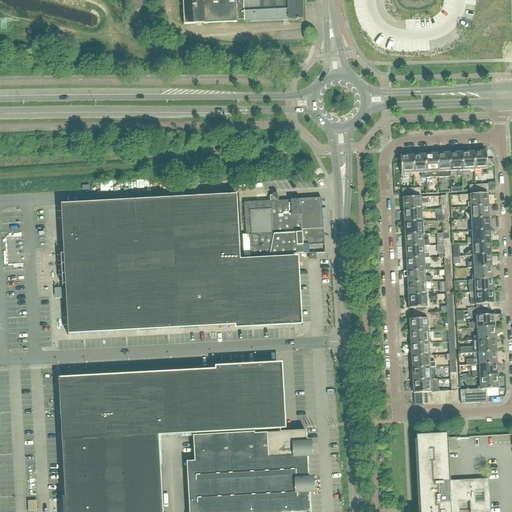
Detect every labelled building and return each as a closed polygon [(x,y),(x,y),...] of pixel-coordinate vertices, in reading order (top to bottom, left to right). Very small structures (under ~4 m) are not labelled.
[(482,5),(483,17),(494,17),(493,13),(502,13),(502,4),(482,5)] [(287,7),(245,9),(245,22),(288,20),(287,7)] [(473,153),(461,154),(462,172),(474,171),(473,153)] [(474,171),(481,171),(482,175),(483,176),(487,176),(487,170),(486,153),(473,153),(474,171)] [(449,154),(437,155),(438,178),(450,178),(450,172),(449,154)] [(449,154),(450,172),(462,172),(461,154),(449,154)] [(426,179),(438,178),(437,155),(425,156),(425,174),(426,179)] [(413,174),(412,156),(400,157),(401,175),(413,174)] [(425,156),(412,156),(413,174),(425,174),(425,156)] [(82,192),(90,191),(90,184),(82,184),(82,192)] [(470,208),(488,207),(488,195),(469,196),(469,194),(459,195),(459,201),(470,200),(470,208)] [(236,196),(191,198),(198,329),(238,327),(234,261),(239,261),(236,196)] [(270,202),(246,203),(244,203),(246,236),(250,236),(251,257),(302,254),(302,247),(324,245),(323,229),(321,199),(300,200),(300,201),(277,202),(277,200),(272,196),(270,196),(270,202)] [(198,329),(191,198),(61,205),(65,287),(66,297),(66,312),(68,336),(198,329)] [(403,212),(421,211),(421,198),(403,199),(403,212)] [(471,220),(489,219),(488,207),(470,208),(470,213),(465,214),(465,220),(471,220)] [(421,211),(403,212),(404,224),(422,223),(421,211)] [(489,219),(471,220),(471,232),(489,231),(489,219)] [(422,223),(404,224),(405,236),(423,235),(422,223)] [(472,245),(490,244),(489,231),(471,232),(472,238),(467,239),(467,244),(472,244),(472,245)] [(405,236),(405,248),(423,247),(423,246),(429,246),(429,240),(423,240),(423,235),(405,236)] [(473,257),(491,256),(490,244),(472,245),(473,257)] [(429,254),(424,254),(423,247),(405,248),(406,260),(424,259),(429,259),(429,254)] [(491,256),(473,257),(473,269),(491,268),(491,256)] [(234,261),(238,327),(238,326),(258,325),(268,323),(278,319),(283,314),(288,309),(292,303),(295,293),(296,283),(294,258),(239,261),(234,261)] [(424,264),(424,259),(406,260),(407,273),(425,272),(425,271),(430,271),(429,264),(424,264)] [(491,268),(473,269),(474,281),(492,280),(491,268)] [(431,276),(425,277),(425,272),(407,273),(407,285),(425,284),(432,283),(431,276)] [(492,280),(474,281),(474,286),(469,287),(469,293),(475,293),(493,292),(492,280)] [(408,297),(426,296),(425,284),(407,285),(408,297)] [(476,311),(489,310),(489,305),(493,305),(493,292),(475,293),(475,299),(470,299),(470,305),(475,305),(476,311)] [(427,312),(426,296),(408,297),(409,309),(413,309),(413,315),(427,314),(427,312)] [(477,329),(495,328),(494,316),(490,316),(489,310),(476,311),(476,323),(468,323),(468,329),(477,329)] [(410,333),(428,332),(427,319),(438,318),(438,312),(427,312),(427,314),(413,315),(413,320),(409,321),(410,333)] [(495,328),(477,329),(477,340),(477,342),(495,341),(495,328)] [(429,344),(428,332),(410,333),(411,345),(429,344)] [(460,354),(478,353),(478,354),(496,353),(495,341),(477,342),(477,340),(473,340),(473,347),(459,348),(460,354)] [(411,345),(411,357),(429,356),(429,344),(411,345)] [(478,366),(497,365),(496,353),(478,354),(478,359),(465,360),(466,366),(478,365),(478,366)] [(430,363),(429,356),(411,357),(412,370),(434,368),(435,368),(434,362),(430,363)] [(497,365),(478,366),(479,372),(472,372),(472,378),(479,378),(497,377),(497,365)] [(412,370),(413,382),(431,381),(435,380),(434,368),(412,370)] [(166,436),(193,435),(282,430),(281,407),(279,397),(274,388),(270,382),(265,377),(259,374),(249,370),(238,369),(218,370),(163,373),(81,378),(58,379),(59,402),(62,442),(64,494),(61,494),(61,511),(162,511),(158,437),(166,436)] [(460,391),(461,404),(487,403),(486,390),(498,390),(497,377),(479,378),(480,390),(460,391)] [(431,386),(431,381),(413,382),(413,395),(422,394),(428,394),(431,394),(431,393),(434,393),(436,392),(436,386),(431,386)] [(452,405),(451,392),(457,391),(457,386),(450,386),(451,392),(445,392),(446,405),(452,405)] [(186,462),(188,498),(306,491),(305,481),(308,481),(307,456),(304,456),(303,445),(306,445),(305,432),(304,432),(254,434),(254,433),(193,436),(194,462),(186,462)] [(416,440),(419,511),(489,511),(488,480),(448,482),(446,439),(416,440)] [(188,511),(309,511),(309,491),(306,492),(306,491),(188,498),(188,511)]
